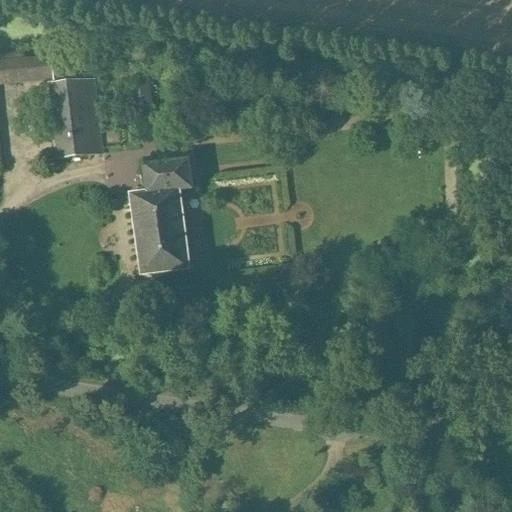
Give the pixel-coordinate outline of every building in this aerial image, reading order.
[(43,59),(0,63),(0,85),(45,81),(43,59)] [(86,85),(44,90),(52,158),(94,154),(86,85)] [(184,159),(141,166),(147,195),(174,191),(189,189),(184,159)] [(147,195),(128,198),(139,277),(186,270),(174,191),(147,195)] [(511,511),(511,492),(485,511),(511,511)]
